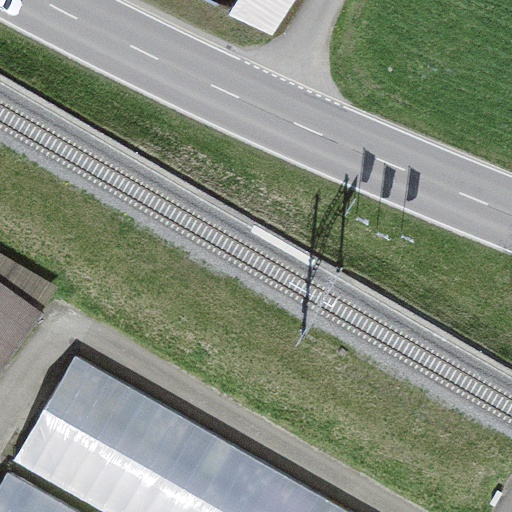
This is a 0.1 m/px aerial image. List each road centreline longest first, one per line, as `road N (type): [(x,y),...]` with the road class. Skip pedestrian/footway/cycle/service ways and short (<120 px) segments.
road 1 (secondary): [(24,0),(511,214)]
road 2 (track): [(287,119),(341,0)]
